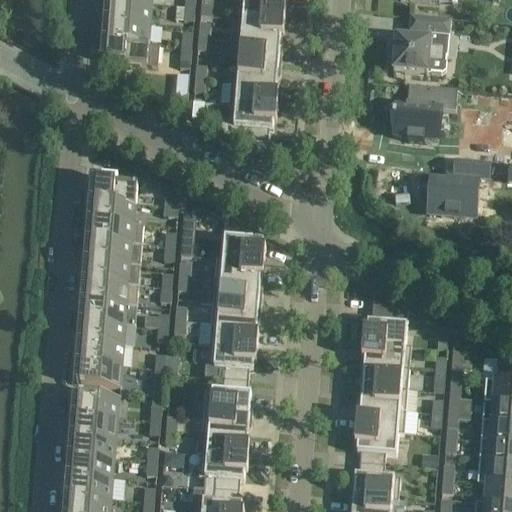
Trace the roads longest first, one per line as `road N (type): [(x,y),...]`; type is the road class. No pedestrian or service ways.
road 1 (residential): [(41,511),(75,100)]
road 2 (residential): [(321,236),(75,100)]
road 3 (residential): [(298,511),(321,236)]
road 4 (residential): [(321,236),(337,0)]
road 5 (residential): [(511,340),(321,236)]
